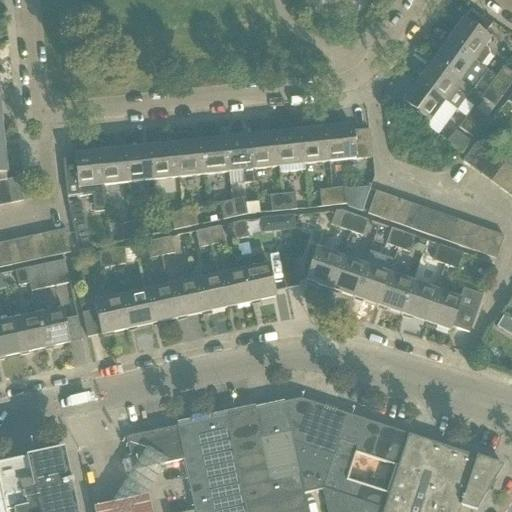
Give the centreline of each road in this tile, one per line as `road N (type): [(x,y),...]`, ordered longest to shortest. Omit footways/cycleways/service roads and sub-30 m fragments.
road 1 (residential): [(419,0),(360,77),(339,85),(42,117),(29,0)]
road 2 (tertiary): [(0,419),(306,357),(373,367),(511,407)]
